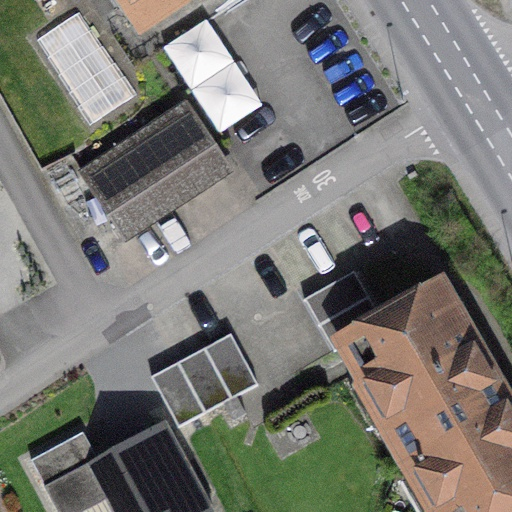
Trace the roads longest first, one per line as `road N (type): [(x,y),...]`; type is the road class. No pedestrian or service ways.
road 1 (unclassified): [(0,400),(475,102)]
road 2 (primary): [(475,102),(408,0)]
